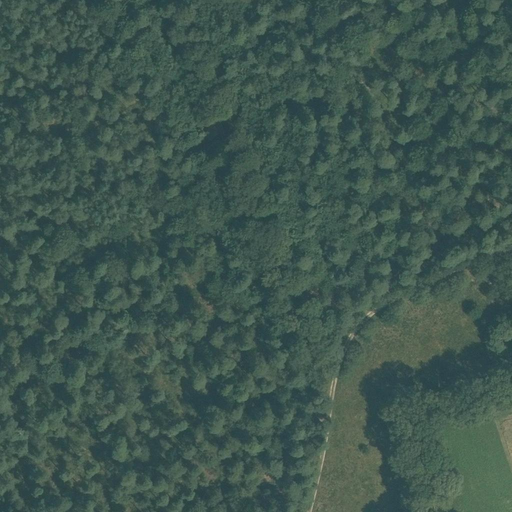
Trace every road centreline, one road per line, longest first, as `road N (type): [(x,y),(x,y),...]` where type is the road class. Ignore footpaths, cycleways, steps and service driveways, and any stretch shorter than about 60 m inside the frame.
road 1 (track): [(335,377),(185,0)]
road 2 (track): [(511,244),(360,322),(335,377),(308,511)]
road 3 (track): [(0,175),(209,64)]
